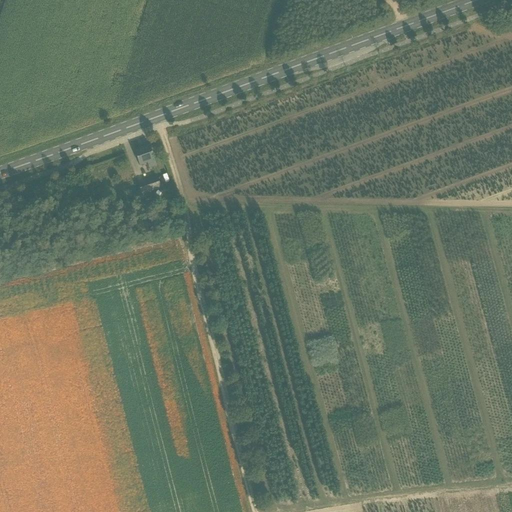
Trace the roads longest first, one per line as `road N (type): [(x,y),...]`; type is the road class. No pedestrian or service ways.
road 1 (tertiary): [(0,174),(480,0)]
road 2 (track): [(255,511),(184,207),(155,118)]
road 3 (track): [(511,214),(184,207)]
road 4 (track): [(511,488),(300,511)]
